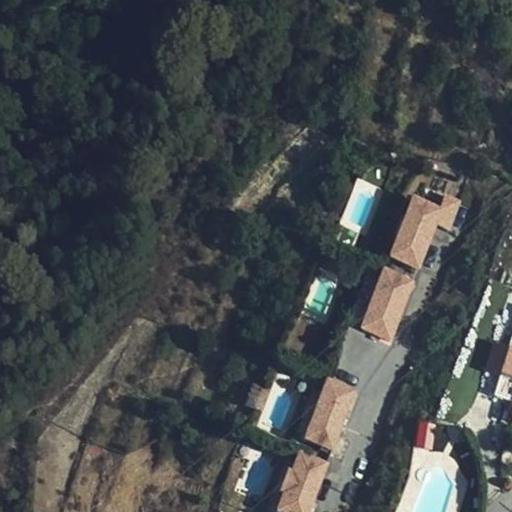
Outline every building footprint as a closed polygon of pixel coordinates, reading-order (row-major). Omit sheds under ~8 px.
[(436,213),(431,228),(446,233),(457,205),(442,200),(436,213)] [(431,228),(436,213),(409,203),(387,262),(415,271),(431,228)] [(384,275),(362,332),(390,343),(412,285),(384,275)] [(511,333),(506,353),(496,383),(490,400),(511,407),(511,421),(511,425),(511,333)] [(496,383),(506,353),(493,350),(484,379),(496,383)] [(333,440),(351,393),(323,383),(301,441),(329,452),(333,440)] [(281,476),(275,494),(280,496),(273,511),(305,511),(318,481),(323,468),(294,458),(287,477),(281,476)]
